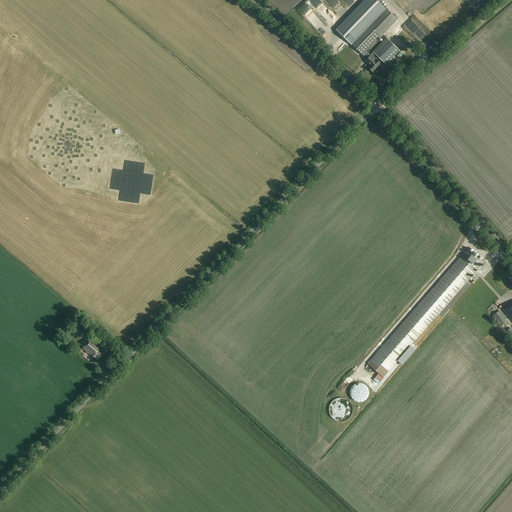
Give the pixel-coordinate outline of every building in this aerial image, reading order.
[(315,0),(315,2),(318,3),(317,9),(323,10),(324,3),(320,2),(320,0),(315,0)] [(339,0),(326,0),(340,16),(348,10),(339,0)] [(378,0),(365,0),(357,8),(364,14),(378,0)] [(398,19),(385,8),(350,43),(363,55),(368,59),(366,61),(370,66),(368,68),(374,73),(382,65),(376,59),(378,57),(386,65),(400,51),(387,38),(373,52),(374,53),(372,55),(367,51),(398,19)] [(123,170),(113,169),(110,189),(120,191),(119,201),(139,204),(140,194),(151,196),(154,175),(144,174),(145,163),(125,160),(123,170)] [(483,263),(467,250),(368,364),(384,377),(483,263)] [(485,276),(491,267),(489,265),(482,275),(485,276)] [(511,302),(503,310),(511,319),(511,302)] [(507,321),(499,311),(493,316),(500,326),(507,321)] [(102,347),(92,338),(83,349),(93,357),(94,356),(97,359),(103,353),(99,350),(102,347)] [(350,392),(350,393),(350,394),(350,395),(351,395),(351,396),(351,397),(351,398),(352,398),(352,399),(353,399),(353,400),(354,400),(354,401),(355,401),(356,401),(356,402),(357,402),(358,402),(359,402),(360,402),(361,402),(362,402),(363,402),(364,402),(364,401),(365,401),(366,400),(367,399),(368,398),(368,397),(369,397),(369,396),(369,395),(369,394),(369,393),(369,392),(369,391),(369,390),(369,389),(368,389),(368,388),(368,387),(367,387),(367,386),(366,386),(366,385),(365,385),(365,384),(364,384),(363,384),(362,384),(362,383),(361,383),(360,383),(359,383),(358,383),(357,383),(357,384),(356,384),(355,384),(355,385),(354,385),(353,386),(352,387),(352,388),(351,388),(351,389),(351,390),(350,390),(350,391),(350,392)] [(338,404),(333,405),(335,420),(347,418),(347,413),(345,413),(345,410),(339,411),(338,404)]
